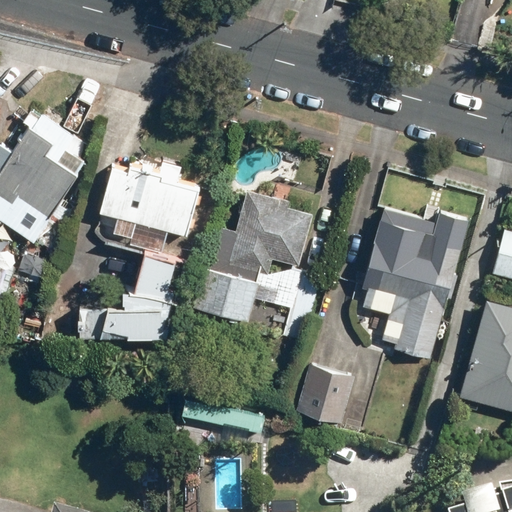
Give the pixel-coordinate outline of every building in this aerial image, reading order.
[(0,223),(30,241),(78,160),(58,149),(69,131),(37,112),(34,116),(25,111),(19,122),(23,125),(8,150),(0,145),(0,223)] [(122,171),(105,166),(93,213),(182,236),(194,189),(172,183),(177,166),(126,154),(122,171)] [(286,202),(242,190),(231,230),(214,225),(191,309),(246,324),(254,298),(292,309),(284,337),(302,342),(320,275),(294,268),(309,214),(285,208),(286,202)] [(426,360),(457,247),(375,224),(358,286),(364,288),(359,307),(387,315),(380,341),(394,344),(392,351),(426,360)] [(511,280),(511,230),(500,227),(488,273),(511,280)] [(115,307),(71,310),(73,342),(161,339),(163,327),(159,327),(166,307),(169,291),(163,289),(170,261),(138,252),(129,286),(125,285),(122,291),(116,291),(115,307)] [(511,308),(482,300),(455,396),(511,411),(511,308)] [(352,375),(308,363),(294,413),(338,425),(352,375)] [(511,511),(511,483),(494,487),(497,495),(487,498),(484,490),(454,499),(457,508),(444,511),(511,511)]
